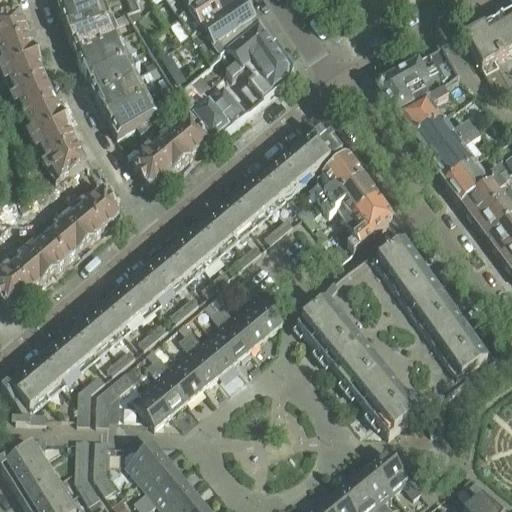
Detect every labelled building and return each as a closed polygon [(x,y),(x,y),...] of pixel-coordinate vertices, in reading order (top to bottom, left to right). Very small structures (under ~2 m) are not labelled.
[(53,0),(60,19),(94,6),(91,0),(53,0)] [(215,0),(174,0),(164,7),(177,26),(215,0)] [(242,10),(234,0),(215,0),(177,26),(190,45),(242,10)] [(60,21),(68,41),(111,25),(108,16),(99,19),(94,6),(60,19),(60,21)] [(255,29),(242,10),(190,45),(207,70),(255,29)] [(0,64),(51,191),(86,176),(21,15),(0,23),(0,64)] [(511,16),(463,44),(496,104),(509,97),(494,69),(511,58),(511,16)] [(68,41),(76,63),(120,44),(111,25),(68,41)] [(231,86),(244,75),(271,53),(256,32),(224,59),(234,70),(224,78),(231,86)] [(76,63),(85,84),(128,64),(120,44),(76,63)] [(287,78),(271,53),(244,75),(253,86),(241,97),(243,99),(234,106),(245,119),(246,120),(286,87),(287,78)] [(377,99),(394,124),(443,97),(443,98),(461,88),(442,55),(380,91),(378,98),(377,99)] [(138,83),(128,64),(85,84),(94,104),(138,83)] [(94,104),(105,124),(147,102),(138,83),(94,104)] [(175,104),(211,148),(228,135),(199,100),(191,91),(175,104)] [(199,100),(228,135),(245,120),(245,119),(234,106),(223,92),(213,100),(207,93),(199,100)] [(443,97),(394,124),(411,147),(441,129),(432,115),(448,106),(443,98),(443,97)] [(147,102),(105,124),(116,144),(157,120),(147,102)] [(451,142),(441,129),(411,147),(426,169),(471,140),(467,133),(451,142)] [(46,432),(46,426),(46,422),(29,421),(30,420),(341,160),(340,159),(337,161),(329,151),(333,147),(329,142),(324,146),(319,139),(313,144),(310,139),(6,393),(0,397),(14,414),(15,414),(20,421),(22,424),(22,425),(16,424),(15,424),(15,431),(46,432)] [(473,140),(471,140),(426,169),(443,191),(473,172),(463,158),(479,148),(473,140)] [(315,207),(322,217),(361,184),(347,164),(318,187),(326,198),(315,207)] [(443,191),(460,213),(504,184),(498,176),(483,186),(473,172),(443,191)] [(337,215),(348,229),(376,206),(361,184),(322,217),(327,224),(337,215)] [(509,191),(504,184),(460,213),(473,231),(509,205),(502,196),(509,191)] [(0,302),(12,316),(126,223),(99,191),(15,259),(18,263),(4,274),(6,276),(0,280),(0,302)] [(511,203),(509,205),(473,231),(486,248),(511,229),(511,203)] [(389,223),(376,206),(348,229),(356,241),(346,250),(353,260),(387,231),(389,223)] [(280,243),(292,234),(286,227),(275,236),(280,243)] [(511,229),(486,248),(499,265),(511,254),(511,229)] [(280,243),(275,236),(263,245),(269,252),(280,243)] [(495,371),(470,337),(403,244),(347,284),(308,316),(311,321),(296,334),(387,445),(432,409),(435,412),(430,441),(437,443),(443,408),(495,371)] [(249,269),(260,260),(255,253),(243,262),(249,269)] [(511,254),(499,265),(511,281),(511,280),(511,254)] [(249,269),(243,262),(232,271),(238,278),(249,269)] [(218,295),(229,286),(223,279),(212,288),(218,295)] [(218,295),(212,288),(201,298),(207,304),(218,295)] [(241,319),(264,347),(281,333),(248,292),(241,298),(252,310),(241,319)] [(186,321),(198,312),(192,305),(181,314),(186,321)] [(216,319),(249,359),(264,347),(241,319),(232,326),(222,313),(216,319)] [(186,321),(181,314),(169,324),(175,331),(186,321)] [(211,344),(233,372),(249,359),(216,319),(210,323),(220,336),(211,344)] [(154,348),(166,339),(160,332),(149,341),(154,348)] [(184,344),(217,385),(233,372),(211,344),(201,352),(190,339),(184,344)] [(154,348),(149,341),(137,350),(143,357),(154,348)] [(179,370),(202,398),(217,385),(184,344),(178,349),(189,362),(179,370)] [(123,374),(134,365),(128,358),(117,367),(123,374)] [(186,410),(202,398),(179,370),(169,378),(159,365),(153,370),(186,410)] [(123,374),(117,367),(106,377),(112,384),(123,374)] [(170,423),(186,410),(153,370),(147,375),(157,388),(148,396),(170,423)] [(133,390),(125,381),(96,405),(95,434),(108,434),(109,410),(133,390)] [(78,401),(77,428),(77,433),(89,433),(91,401),(104,390),(98,383),(78,401)] [(131,409),(150,432),(153,437),(170,423),(148,396),(131,409)] [(45,458),(45,451),(45,447),(14,446),(14,453),(15,454),(15,453),(25,453),(25,454),(15,460),(0,468),(0,477),(0,478),(1,478),(22,511),(64,511),(32,458),(31,457),(45,458)] [(76,449),(76,453),(74,491),(87,511),(91,511),(99,507),(87,487),(89,449),(76,449)] [(107,450),(94,450),(93,486),(104,504),(115,497),(106,482),(107,450)] [(124,474),(138,491),(166,468),(152,451),(138,463),(136,459),(131,459),(124,464),(124,469),(127,472),(124,474)] [(386,460),(370,474),(392,501),(402,493),(413,506),(420,501),(386,460)] [(133,511),(144,511),(179,484),(166,468),(138,491),(146,501),(133,511)] [(370,474),(354,487),(374,511),(385,511),(383,509),(392,501),(370,474)] [(176,511),(192,499),(179,484),(144,511),(176,511)] [(374,511),(354,487),(338,500),(348,511),(374,511)] [(500,511),(474,489),(467,495),(477,506),(470,511),(500,511)] [(202,511),(192,499),(176,511),(202,511)] [(348,511),(338,500),(322,511),(348,511)]
